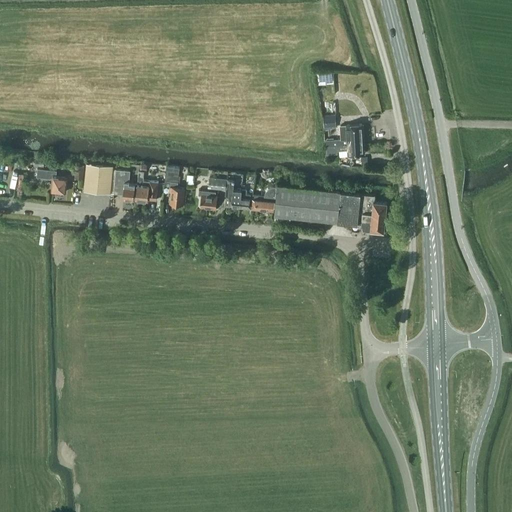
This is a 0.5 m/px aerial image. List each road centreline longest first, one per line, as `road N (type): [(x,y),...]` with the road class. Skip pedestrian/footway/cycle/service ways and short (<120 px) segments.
road 1 (unclassified): [(356,243),(0,203)]
road 2 (primary): [(436,345),(428,198),(387,0)]
road 3 (unclassified): [(496,338),(457,223),(410,0)]
road 4 (unclassified): [(471,511),(471,469),(494,389),(496,338)]
road 5 (unclassified): [(356,243),(403,245),(389,117)]
road 6 (unclassified): [(367,350),(374,403),(414,511)]
road 7 (primary): [(445,511),(436,345)]
